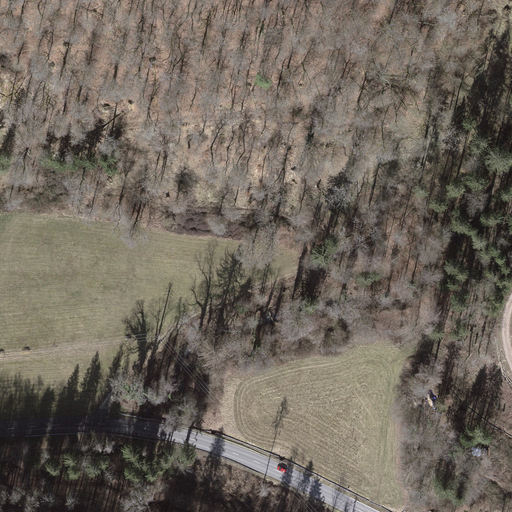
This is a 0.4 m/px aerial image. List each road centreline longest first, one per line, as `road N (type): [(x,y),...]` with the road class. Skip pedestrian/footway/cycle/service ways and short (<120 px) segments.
road 1 (track): [(100,421),(181,320),(256,284),(366,249),(411,214),(483,110),(511,48)]
road 2 (track): [(0,142),(281,108),(315,95),(347,64),(385,0)]
road 3 (secondary): [(0,430),(100,421),(194,439),(364,511)]
